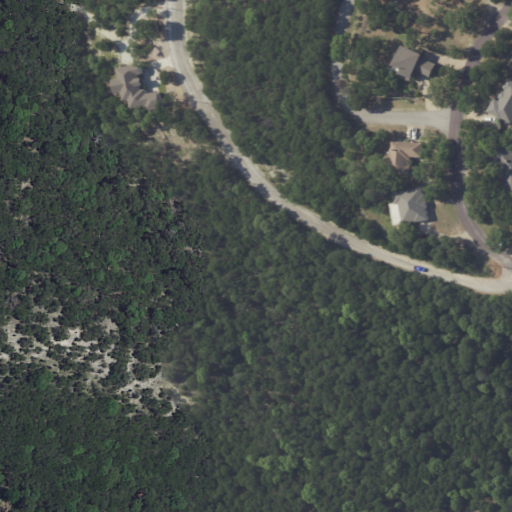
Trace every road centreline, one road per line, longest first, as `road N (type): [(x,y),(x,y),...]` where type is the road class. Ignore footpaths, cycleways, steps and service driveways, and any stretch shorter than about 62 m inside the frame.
road 1 (residential): [(511,291),(346,251),(257,176),(166,25),(164,0)]
road 2 (residential): [(511,256),(456,177),(463,110),(511,29)]
road 3 (residential): [(361,0),(339,29),(346,113),(463,110)]
